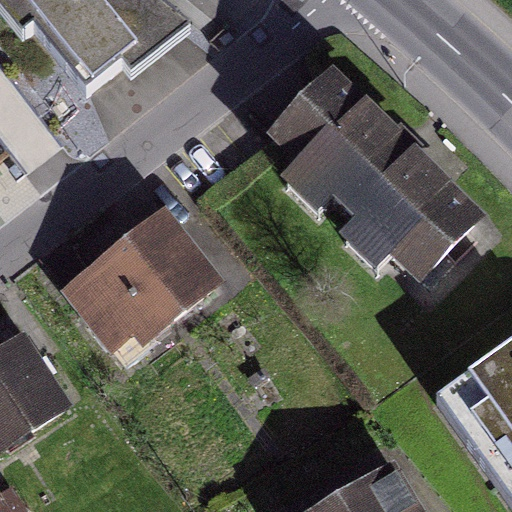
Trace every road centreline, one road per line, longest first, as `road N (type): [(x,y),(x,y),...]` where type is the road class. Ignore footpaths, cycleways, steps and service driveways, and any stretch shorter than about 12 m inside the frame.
road 1 (residential): [(329,0),(0,257)]
road 2 (tertiary): [(511,101),(400,0)]
